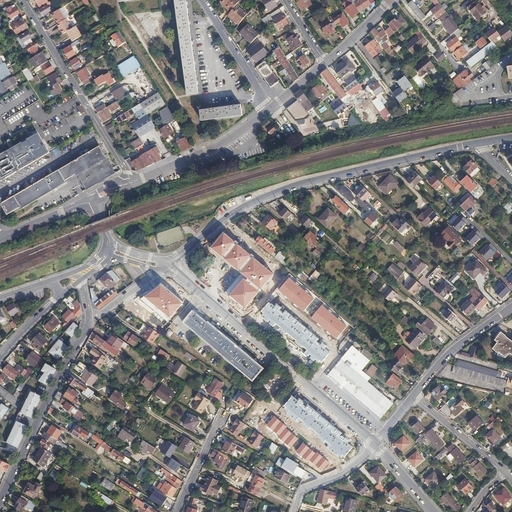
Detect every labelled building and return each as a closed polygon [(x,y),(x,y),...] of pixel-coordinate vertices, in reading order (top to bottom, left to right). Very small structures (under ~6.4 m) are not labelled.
[(175,0),(187,94),(198,93),(185,0),(175,0)] [(235,5),(239,1),(238,0),(220,0),(220,1),(223,4),(225,2),(231,10),(235,5)] [(262,0),(270,11),(277,6),(273,0),(262,0)] [(295,0),(297,2),(297,3),(302,11),(312,4),(309,0),(295,0)] [(359,11),(363,9),(375,1),(373,0),(352,0),(354,2),(359,11)] [(408,4),(417,15),(421,11),(412,0),(408,4)] [(225,2),(223,4),(230,11),(231,10),(225,2)] [(351,17),(359,12),(359,11),(354,2),(345,7),(351,17)] [(438,20),(443,15),(446,12),(445,11),(439,4),(436,6),(433,9),(431,11),(438,20)] [(486,13),(479,4),(471,11),(478,19),(486,13)] [(45,18),(50,14),(49,12),(50,10),(47,5),(40,10),(45,18)] [(237,26),(245,16),(235,5),(231,10),(230,11),(229,12),(236,21),(234,22),(237,26)] [(13,9),(11,6),(9,7),(8,6),(6,8),(6,9),(11,18),(11,17),(14,21),(19,18),(17,14),(19,13),(16,8),(13,9)] [(57,23),(64,19),(58,9),(51,14),(57,23)] [(359,12),(363,18),(367,16),(363,9),(359,11),(359,12)] [(417,15),(421,20),(425,17),(421,11),(417,15)] [(229,12),(227,14),(234,22),(236,21),(229,12)] [(453,29),(457,26),(446,12),(443,15),(446,19),(442,23),(445,25),(448,23),(453,29)] [(342,13),(333,18),(335,21),(337,24),(340,22),(344,28),(349,24),(342,13)] [(288,23),(282,14),(273,19),(279,29),(288,23)] [(393,19),(387,24),(389,27),(392,30),(394,32),(401,26),(401,25),(405,22),(399,15),(394,19),(393,19)] [(66,32),(71,29),(65,19),(64,19),(57,23),(56,24),(58,28),(60,27),(63,34),(66,32)] [(28,27),(23,20),(18,23),(22,30),(28,27)] [(336,32),(340,30),(337,24),(335,21),(330,23),(328,20),(323,23),(325,26),(323,28),(328,37),(337,33),(336,32)] [(428,28),(431,32),(437,27),(433,23),(428,28)] [(95,36),(104,30),(101,25),(91,31),(95,36)] [(245,38),(251,43),(259,35),(248,25),(241,32),(246,37),(245,38)] [(511,32),(507,25),(498,32),(502,38),(505,41),(511,35),(511,32)] [(72,42),(81,37),(75,26),(71,29),(66,32),(72,42)] [(376,30),(374,28),(370,32),(378,42),(381,39),(380,38),(382,37),(383,38),(385,37),(384,36),(386,34),(380,27),(376,30)] [(389,36),(394,32),(392,30),(389,27),(388,28),(384,31),(389,36)] [(502,38),(498,32),(494,27),(485,34),(491,42),(492,41),(495,44),(502,38)] [(293,51),(302,45),(292,29),(282,36),(285,40),(287,39),(293,51)] [(20,36),(19,34),(14,37),(15,39),(19,37),(23,43),(24,42),(26,46),(33,42),(31,38),(28,32),(20,36)] [(117,47),(125,42),(119,33),(118,32),(111,36),(117,47)] [(422,44),(426,41),(420,33),(416,36),(415,36),(404,45),(411,53),(422,44)] [(455,45),(448,37),(444,41),(450,47),(448,49),(451,52),(452,50),(453,51),(460,46),(458,43),(455,45)] [(81,42),(80,39),(70,45),(63,50),(69,59),(76,55),(71,47),(81,42)] [(373,57),(381,50),(373,40),(365,47),(373,57)] [(468,50),(473,56),(488,44),(485,40),(476,47),(474,46),(468,50)] [(34,56),(39,53),(37,51),(38,51),(35,47),(38,45),(36,42),(27,48),(29,51),(30,50),(34,56)] [(469,66),(495,47),(491,42),(488,44),(473,56),(466,62),(469,66)] [(247,53),(257,68),(265,60),(269,56),(260,43),(247,53)] [(83,53),(92,48),(89,44),(81,49),(83,53)] [(299,78),(298,77),(285,56),(279,46),(269,56),(265,60),(270,68),(275,65),(270,59),(276,53),(294,82),(299,78)] [(468,54),(462,47),(455,52),(460,58),(464,56),(465,57),(468,54)] [(45,56),(42,51),(39,53),(34,56),(30,59),(36,68),(44,64),(47,62),(43,57),(45,56)] [(440,62),(446,57),(441,51),(435,56),(440,62)] [(11,90),(17,87),(16,84),(17,83),(13,76),(10,78),(9,75),(11,73),(4,62),(3,62),(0,57),(0,55),(1,56),(0,54),(0,77),(1,79),(2,79),(4,82),(3,82),(5,86),(6,86),(8,88),(9,87),(11,90)] [(81,54),(77,57),(70,61),(75,69),(83,64),(82,63),(81,63),(79,60),(84,58),(81,54)] [(296,61),(302,67),(308,62),(302,55),(296,61)] [(119,71),(137,60),(134,56),(116,66),(119,71)] [(347,58),(342,61),(349,71),(350,72),(355,68),(347,58)] [(426,72),(427,72),(434,66),(427,58),(424,60),(420,63),(420,64),(414,68),(421,76),(427,72),(426,72)] [(265,60),(257,68),(259,70),(270,86),(279,80),(275,74),(274,73),(270,68),(265,60)] [(489,60),(483,64),(487,70),(493,65),(489,60)] [(349,71),(342,61),(334,68),(341,77),(349,71)] [(54,69),(50,62),(45,65),(44,64),(41,65),(46,74),(54,69)] [(371,64),(377,72),(380,69),(374,62),(371,64)] [(276,64),(275,65),(270,68),(274,73),(280,69),(276,64)] [(28,80),(33,77),(34,77),(28,67),(22,71),(28,80)] [(93,80),(85,68),(77,72),(85,85),(89,83),(93,80)] [(40,80),(42,79),(36,69),(34,70),(37,75),(40,80)] [(321,74),(350,111),(368,97),(358,83),(355,79),(347,85),(342,89),(326,69),(321,74)] [(459,73),(467,83),(471,80),(469,77),(472,74),(469,71),(468,73),(465,69),(459,73)] [(275,74),(279,80),(285,76),(280,70),(275,74)] [(107,72),(94,79),(98,86),(104,82),(106,87),(115,81),(114,78),(112,79),(107,72)] [(61,81),(56,73),(48,77),(53,84),(54,86),(50,88),(54,95),(62,90),(58,84),(61,81)] [(452,79),(460,88),(467,83),(459,73),(452,79)] [(347,85),(355,79),(352,74),(348,77),(349,78),(344,81),(347,85)] [(140,78),(144,86),(150,83),(145,75),(140,78)] [(405,76),(397,81),(404,91),(412,85),(405,76)] [(383,90),(377,82),(372,85),(370,83),(366,86),(365,88),(368,91),(371,89),(378,99),(382,96),(380,93),(383,90)] [(317,98),(325,92),(319,85),(311,91),(317,98)] [(117,101),(128,94),(123,86),(112,93),(117,101)] [(400,87),(392,93),(399,102),(407,97),(400,87)] [(298,92),(294,95),(298,100),(301,104),(306,100),(312,109),(314,107),(301,89),(298,92)] [(140,104),(147,115),(165,103),(158,93),(140,104)] [(296,120),(307,111),(301,104),(298,100),(287,109),(296,120)] [(333,104),(331,100),(322,108),(325,111),(333,104)] [(98,113),(106,108),(104,104),(96,110),(98,113)] [(139,137),(155,127),(147,115),(140,104),(132,109),(135,113),(139,119),(131,125),(139,137)] [(242,114),(240,105),(200,110),(201,120),(242,114)] [(168,124),(170,123),(175,120),(167,107),(155,114),(163,127),(159,130),(164,138),(173,132),(168,124)] [(112,117),(106,108),(98,113),(103,122),(112,117)] [(135,113),(132,109),(130,110),(116,118),(119,122),(135,113)] [(112,123),(106,126),(110,133),(116,130),(114,127),(112,123)] [(267,129),(272,133),(277,129),(273,124),(267,129)] [(0,154),(0,181),(49,152),(36,132),(0,154)] [(182,151),(191,147),(185,138),(176,141),(182,151)] [(86,189),(115,172),(100,145),(65,166),(56,171),(1,204),(7,216),(21,208),(22,209),(72,180),(78,176),(86,189)] [(145,150),(142,145),(136,148),(139,154),(145,150)] [(140,156),(146,166),(162,160),(158,153),(159,152),(156,147),(140,156)] [(132,162),(140,158),(137,153),(130,158),(132,162)] [(131,170),(135,171),(145,167),(140,158),(132,162),(130,158),(125,160),(131,170)] [(471,161),(463,169),(469,175),(477,168),(471,161)] [(423,180),(417,173),(408,182),(414,189),(423,180)] [(461,186),(450,175),(448,177),(446,174),(441,178),(455,192),(461,186)] [(399,184),(391,176),(381,187),(382,188),(381,189),(387,195),(387,194),(388,195),(399,184)] [(441,184),(434,176),(429,182),(436,189),(441,184)] [(476,186),(467,177),(461,182),(470,192),(476,186)] [(497,184),(493,179),(488,183),(493,188),(497,184)] [(361,185),(353,193),(359,198),(361,200),(368,192),(361,185)] [(342,187),(339,191),(351,202),(354,199),(342,187)] [(297,193),(289,201),(296,207),(304,199),(302,197),(305,194),(301,191),(297,193)] [(344,203),(336,196),(333,200),(337,204),(336,206),(340,209),(344,203)] [(461,205),(466,211),(472,205),(473,206),(477,202),(471,196),(461,205)] [(361,200),(359,198),(356,202),(361,206),(364,203),(361,200)] [(279,214),(287,222),(293,215),(285,208),(279,214)] [(336,217),(327,209),(318,219),(327,227),(336,217)] [(296,214),(300,220),(304,217),(300,211),(296,214)] [(430,231),(441,220),(434,213),(428,219),(426,218),(422,223),(430,231)] [(370,214),(364,221),(370,227),(377,220),(370,214)] [(268,216),(262,223),(270,230),(278,222),(271,216),(270,218),(268,216)] [(306,216),(300,222),(306,227),(312,221),(306,216)] [(410,224),(402,216),(400,219),(399,218),(394,223),(401,230),(405,226),(407,227),(410,224)] [(458,217),(451,225),(458,232),(466,225),(458,217)] [(451,250),(460,241),(447,228),(440,236),(448,243),(447,245),(451,250)] [(385,231),(374,243),(383,250),(393,238),(385,231)] [(317,238),(309,232),(303,239),(310,245),(312,243),(315,245),(318,242),(315,240),(317,238)] [(473,232),(466,239),(472,246),(480,239),(473,232)] [(223,256),(235,242),(225,233),(213,247),(223,256)] [(259,244),(280,262),(284,257),(279,253),(276,256),(272,253),(274,251),(266,245),(269,242),(265,239),(264,240),(259,237),(255,241),(259,244)] [(410,254),(397,242),(394,245),(403,254),(401,256),(404,259),(410,254)] [(225,259),(239,270),(252,255),(238,243),(225,259)] [(356,249),(361,253),(366,247),(362,243),(356,249)] [(487,246),(479,253),(486,261),(494,253),(487,246)] [(321,254),(316,249),(312,253),(318,258),(321,254)] [(261,289),(273,274),(255,257),(241,272),(261,289)] [(417,275),(425,266),(417,259),(408,268),(417,275)] [(398,260),(396,263),(402,269),(405,265),(398,260)] [(487,272),(474,260),(464,270),(475,279),(480,273),(484,276),(485,274),(487,272)] [(401,272),(391,263),(386,269),(397,277),(401,272)] [(317,270),(309,277),(302,271),(297,275),(309,287),(321,275),(317,270)] [(449,279),(452,282),(461,273),(457,270),(449,279)] [(107,273),(97,281),(103,288),(105,286),(108,290),(116,284),(116,282),(119,279),(112,271),(107,273)] [(371,280),(376,275),(373,272),(368,277),(371,280)] [(418,289),(421,285),(417,282),(411,277),(403,286),(412,294),(416,288),(418,289)] [(461,277),(453,284),(458,290),(466,283),(461,277)] [(259,291),(245,278),(231,296),(245,307),(259,291)] [(314,298),(289,278),(279,289),(305,311),(314,298)] [(435,291),(443,298),(452,289),(443,282),(435,291)] [(184,302),(161,283),(141,299),(167,322),(184,302)] [(510,291),(503,284),(495,292),(502,299),(510,291)] [(388,286),(381,294),(389,301),(396,293),(388,286)] [(478,309),(487,299),(473,286),(468,291),(472,295),(468,300),(476,307),(478,309)] [(95,295),(91,295),(93,301),(99,309),(119,293),(114,288),(99,300),(95,295)] [(468,316),(476,307),(468,300),(467,299),(459,308),(468,316)] [(275,308),(269,302),(262,311),(322,361),(329,353),(323,348),(325,345),(322,343),(320,345),(279,310),(281,308),(277,305),(275,308)] [(14,303),(6,308),(11,315),(20,309),(16,304),(15,305),(14,303)] [(77,318),(81,313),(79,304),(73,311),(69,308),(62,316),(71,324),(77,318)] [(347,326),(322,305),(312,317),(337,339),(347,326)] [(450,322),(456,315),(449,309),(443,316),(450,322)] [(261,368),(194,310),(184,321),(252,378),(261,368)] [(155,339),(158,333),(150,328),(131,316),(126,323),(132,327),(135,323),(153,335),(152,337),(155,339)] [(400,322),(409,328),(413,321),(405,316),(400,322)] [(54,317),(45,326),(50,332),(60,323),(54,317)] [(427,335),(435,326),(426,318),(418,327),(427,335)] [(72,337),(81,328),(74,322),(66,331),(72,337)] [(415,348),(425,337),(416,329),(406,339),(415,348)] [(105,340),(93,331),(93,332),(89,338),(100,346),(105,340)] [(45,338),(40,332),(31,341),(36,347),(45,338)] [(128,332),(124,338),(134,346),(139,339),(128,332)] [(505,335),(501,332),(495,340),(498,342),(493,349),(498,353),(498,355),(506,358),(509,354),(511,353),(511,354),(511,340),(511,341),(506,337),(505,335)] [(124,341),(113,334),(107,342),(109,343),(115,348),(118,350),(124,341)] [(439,346),(442,342),(435,337),(433,341),(439,346)] [(59,359),(69,347),(59,339),(49,351),(59,359)] [(345,355),(353,344),(347,339),(338,349),(345,355)] [(21,342),(15,348),(24,354),(29,348),(21,342)] [(380,416),(392,402),(366,381),(370,377),(365,373),(363,371),(370,362),(353,347),(330,375),(380,416)] [(477,359),(479,348),(476,347),(474,355),(462,352),(461,355),(473,358),(477,359)] [(38,355),(41,357),(43,358),(47,353),(43,349),(38,355)] [(105,349),(103,351),(114,359),(117,356),(111,352),(111,353),(105,349)] [(170,355),(161,349),(158,354),(167,360),(170,355)] [(404,364),(405,365),(407,362),(408,362),(413,355),(407,350),(399,360),(404,364)] [(38,355),(33,351),(26,360),(34,366),(41,357),(38,355)] [(107,357),(98,351),(95,355),(96,356),(91,362),(99,368),(107,357)] [(137,364),(144,369),(149,362),(142,357),(137,364)] [(387,366),(396,374),(404,364),(399,360),(395,357),(387,366)] [(56,361),(54,359),(40,382),(43,383),(56,361)] [(495,377),(497,371),(458,360),(456,366),(495,377)] [(89,367),(80,361),(78,365),(85,370),(80,376),(92,385),(97,378),(86,370),(89,367)] [(181,377),(188,367),(178,361),(175,365),(170,362),(166,367),(181,377)] [(15,369),(8,364),(3,371),(10,376),(15,369)] [(365,373),(370,377),(377,368),(373,364),(365,373)] [(456,366),(453,365),(452,372),(505,387),(505,386),(506,380),(495,377),(456,366)] [(23,367),(19,372),(28,379),(29,377),(33,372),(32,371),(30,372),(23,367)] [(158,379),(148,372),(141,382),(151,389),(158,379)] [(168,381),(172,376),(167,372),(163,378),(168,381)] [(88,387),(69,373),(66,377),(70,380),(68,382),(74,387),(76,384),(85,390),(88,387)] [(402,380),(393,373),(386,382),(391,387),(392,385),(396,387),(402,380)] [(10,379),(2,374),(0,376),(0,381),(1,383),(3,380),(6,383),(10,379)] [(0,420),(0,430),(7,419),(19,425),(22,419),(42,385),(29,377),(28,379),(20,391),(16,397),(12,403),(0,420)] [(224,384),(216,379),(208,392),(215,397),(224,384)] [(174,394),(162,384),(155,393),(168,402),(174,394)] [(16,397),(0,385),(0,394),(12,403),(16,397)] [(64,395),(64,396),(71,401),(72,401),(78,392),(70,387),(64,395)] [(440,390),(437,387),(430,394),(437,401),(447,393),(442,388),(440,390)] [(111,397),(110,400),(122,409),(126,404),(121,400),(123,398),(121,397),(122,395),(116,390),(115,392),(115,393),(112,391),(109,395),(111,397)] [(237,402),(242,391),(238,390),(234,400),(237,402)] [(203,408),(209,400),(204,396),(198,392),(194,398),(197,400),(192,406),(201,413),(204,409),(203,408)] [(243,392),(237,402),(248,409),(254,399),(243,392)] [(293,397),(285,406),(345,456),(352,447),(346,442),(348,440),(345,438),(343,440),(301,404),(303,402),(300,400),(298,402),(293,397)] [(453,397),(446,404),(450,408),(449,409),(456,416),(463,409),(453,397)] [(67,402),(65,405),(64,407),(75,414),(77,411),(79,412),(80,410),(69,403),(67,402)] [(193,431),(199,421),(189,415),(183,425),(193,431)] [(475,431),(483,424),(477,416),(468,424),(475,431)] [(493,428),(502,420),(499,416),(496,419),(493,416),(487,422),(493,428)] [(230,430),(238,436),(246,424),(238,419),(230,430)] [(417,423),(415,420),(410,425),(417,434),(424,429),(418,422),(417,423)] [(21,429),(11,424),(3,441),(13,445),(21,429)] [(52,425),(47,433),(57,439),(62,432),(52,425)] [(77,425),(72,434),(78,438),(80,435),(86,438),(89,433),(77,425)] [(132,441),(136,435),(136,434),(127,428),(122,435),(132,441)] [(434,435),(430,430),(425,434),(429,438),(428,439),(437,450),(444,445),(435,434),(434,435)] [(258,448),(265,436),(255,431),(248,442),(258,448)] [(501,440),(493,431),(485,437),(493,447),(501,440)] [(47,433),(46,432),(43,436),(46,438),(45,440),(47,441),(49,440),(65,450),(68,446),(57,439),(47,433)] [(95,435),(93,434),(92,437),(101,442),(102,440),(98,438),(95,435)] [(408,443),(402,436),(393,443),(400,450),(408,443)] [(188,454),(194,443),(185,437),(179,448),(182,450),(188,454)] [(45,440),(43,439),(40,442),(42,443),(41,446),(47,450),(51,444),(47,441),(45,440)] [(223,450),(232,455),(238,445),(229,440),(223,450)] [(146,454),(151,446),(144,441),(138,449),(146,454)] [(167,441),(161,452),(170,457),(176,446),(167,441)] [(273,453),(277,446),(272,442),(267,450),(273,453)] [(113,449),(105,444),(102,449),(110,454),(113,449)] [(456,449),(452,445),(447,449),(451,453),(450,453),(459,464),(465,459),(457,448),(456,449)] [(47,450),(41,446),(33,460),(44,466),(52,453),(47,450)] [(439,460),(449,452),(445,448),(436,457),(439,460)] [(228,456),(215,449),(211,455),(216,458),(214,461),(220,464),(218,468),(222,471),(228,461),(226,461),(228,456)] [(126,457),(114,450),(111,455),(116,459),(115,461),(118,462),(119,460),(122,462),(126,457)] [(185,462),(190,455),(188,454),(182,450),(177,457),(185,462)] [(422,459),(416,451),(407,459),(414,466),(422,459)] [(289,457),(286,461),(284,465),(298,475),(302,477),(306,471),(298,466),(300,464),(289,457)] [(172,458),(167,465),(177,472),(182,465),(172,458)] [(276,464),(297,477),(298,475),(284,465),(286,461),(281,458),(276,464)] [(6,472),(10,465),(0,459),(0,473),(2,470),(6,472)] [(478,464),(475,461),(471,465),(473,468),(473,469),(480,477),(486,471),(479,463),(478,464)] [(233,475),(247,482),(252,472),(238,465),(233,475)] [(370,473),(379,483),(387,476),(378,466),(370,473)] [(137,478),(143,481),(148,470),(142,467),(137,478)] [(177,488),(182,481),(172,474),(162,467),(161,469),(166,473),(164,475),(168,477),(165,480),(177,488)] [(266,473),(256,467),(254,470),(262,475),(265,476),(266,473)] [(262,475),(254,470),(253,471),(248,480),(253,483),(249,490),(258,495),(265,480),(261,478),(262,475)] [(291,477),(279,470),(276,476),(288,483),(291,477)] [(41,472),(37,478),(39,480),(42,481),(46,475),(41,472)] [(440,480),(433,472),(424,479),(431,487),(440,480)] [(219,481),(209,476),(204,486),(202,485),(200,489),(212,495),(213,492),(218,494),(222,487),(217,485),(219,481)] [(101,484),(111,490),(115,484),(105,478),(101,484)] [(136,495),(139,491),(123,481),(118,478),(116,482),(136,495)] [(455,483),(451,478),(447,483),(451,488),(455,483)] [(42,481),(39,480),(37,483),(31,479),(24,491),(34,498),(43,482),(42,481)] [(172,496),(177,488),(165,480),(163,479),(158,487),(172,496)] [(472,488),(465,479),(457,485),(464,494),(472,488)] [(376,487),(380,492),(387,487),(382,481),(376,487)] [(363,496),(370,489),(363,482),(356,488),(363,496)] [(396,486),(390,492),(399,501),(405,496),(396,486)] [(167,504),(170,499),(154,488),(151,493),(167,504)] [(339,494),(321,489),(317,503),(326,505),(328,498),(337,500),(339,494)] [(511,500),(503,489),(494,496),(502,506),(511,500)] [(456,503),(447,493),(441,498),(449,509),(450,508),(452,511),(454,511),(459,508),(455,504),(456,503)] [(111,505),(114,500),(104,494),(101,499),(111,505)] [(36,504),(22,495),(15,506),(18,508),(17,509),(21,511),(25,506),(32,510),(36,504)] [(158,511),(134,496),(132,500),(150,511),(149,511),(158,511)] [(247,511),(250,511),(254,501),(245,497),(241,510),(247,511)] [(355,511),(359,501),(348,498),(346,504),(348,504),(346,511),(355,511)] [(484,511),(495,511),(494,510),(495,509),(490,503),(485,506),(488,509),(484,511)]
